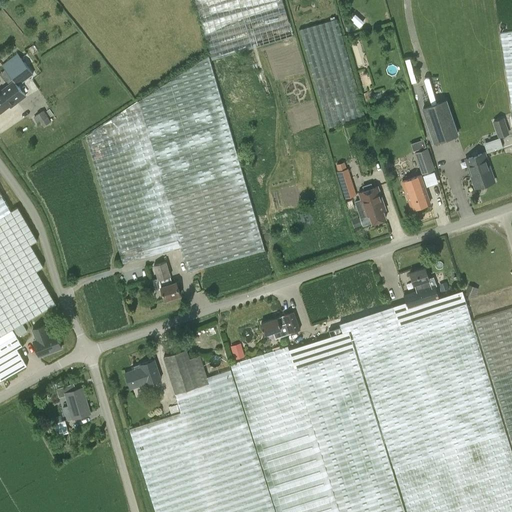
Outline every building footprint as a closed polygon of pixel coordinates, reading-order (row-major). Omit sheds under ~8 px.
[(194,0),(195,2),(211,60),(293,37),(289,25),(281,0),(194,0)] [(348,56),(337,19),(299,30),(313,76),(321,104),(328,128),(348,122),(365,117),(355,82),(348,56)] [(511,31),(500,33),(511,114),(511,31)] [(33,74),(21,59),(20,58),(17,54),(2,66),(5,70),(11,77),(14,81),(0,91),(0,112),(9,106),(10,108),(26,96),(18,86),(33,74)] [(206,57),(142,99),(130,106),(110,119),(85,136),(88,145),(99,184),(109,220),(122,264),(132,261),(137,260),(157,254),(180,248),(187,272),(265,250),(262,239),(256,219),(251,203),(246,184),(237,154),(220,94),(213,71),(209,56),(206,57)] [(424,107),(435,142),(457,135),(446,100),(424,107)] [(43,110),(36,115),(43,127),(51,122),(43,110)] [(494,121),(499,136),(509,133),(504,118),(494,121)] [(487,152),(503,147),(500,138),(484,143),(487,152)] [(435,170),(427,149),(414,153),(422,174),(435,170)] [(485,153),(465,159),(475,187),(494,181),(485,153)] [(356,195),(350,175),(348,168),(347,168),(340,171),(337,172),(339,179),(345,199),(356,195)] [(420,175),(402,182),(412,210),(430,203),(420,175)] [(386,210),(377,186),(372,188),(371,184),(363,187),(364,191),(358,193),(361,200),(355,202),(360,218),(369,215),(372,223),(373,223),(375,224),(378,223),(379,221),(386,219),(383,211),(386,210)] [(0,381),(27,366),(15,346),(25,340),(21,333),(17,327),(25,322),(43,312),(56,304),(36,271),(43,267),(30,245),(37,241),(18,208),(12,211),(0,191),(0,381)] [(165,262),(154,265),(164,300),(180,295),(176,282),(172,283),(165,262)] [(408,308),(439,298),(434,286),(431,287),(425,268),(410,273),(414,285),(417,292),(404,296),(406,302),(408,308)] [(342,332),(350,330),(351,332),(360,360),(367,384),(376,411),(382,433),(398,483),(407,511),(511,511),(511,452),(506,433),(493,391),(473,327),(462,291),(439,298),(408,308),(406,302),(394,306),(373,313),(348,321),(340,324),(342,332)] [(511,307),(473,320),(478,335),(488,368),(511,444),(511,447),(511,307)] [(261,323),(265,335),(273,332),(275,338),(299,329),(293,312),(283,316),(283,317),(276,319),(276,318),(261,323)] [(32,329),(36,339),(33,341),(39,356),(61,348),(55,332),(49,335),(45,324),(32,329)] [(380,432),(358,362),(348,331),(317,341),(289,349),(288,346),(257,356),(230,364),(242,402),(252,434),(263,466),(272,495),(277,511),(404,511),(401,500),(387,453),(380,432)] [(250,432),(230,370),(207,377),(200,355),(189,359),(186,349),(163,357),(177,400),(176,401),(180,412),(129,429),(130,433),(137,451),(146,481),(155,508),(155,511),(275,511),(274,506),(265,479),(256,451),(250,433),(250,432)] [(124,373),(129,385),(144,380),(146,384),(161,379),(154,360),(134,367),(135,370),(124,373)] [(66,395),(69,405),(63,407),(67,421),(87,415),(83,401),(85,400),(82,388),(74,391),(72,384),(56,389),(59,397),(66,395)]
